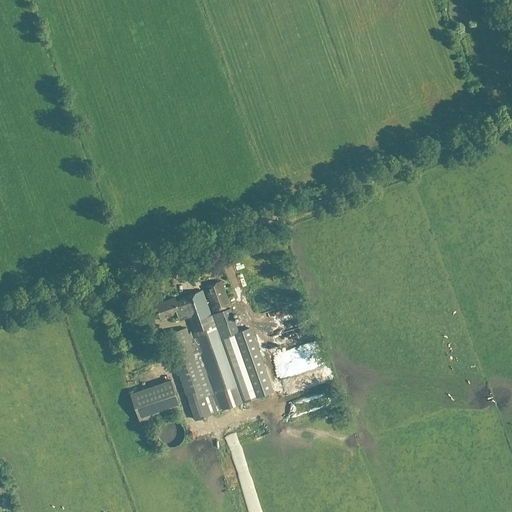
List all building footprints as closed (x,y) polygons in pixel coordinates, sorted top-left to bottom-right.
[(204,288),(213,312),(228,307),(220,283),(204,288)] [(229,310),(211,316),(202,291),(181,298),(182,301),(176,303),(174,298),(156,305),(161,319),(177,313),(179,320),(187,317),(195,338),(192,339),(190,333),(187,334),(186,329),(166,336),(196,420),(257,398),(273,393),(250,328),(237,332),(229,310)] [(265,298),(269,307),(284,300),(281,292),(265,298)] [(271,366),(273,377),(283,375),(280,363),(271,366)] [(312,368),(277,381),(279,386),(284,384),(285,387),(306,379),(306,377),(314,374),(312,368)] [(170,380),(130,394),(140,423),(180,409),(170,380)] [(159,428),(157,432),(157,436),(158,440),(161,444),(165,447),(169,448),(173,448),(177,446),(181,443),(183,439),(184,435),(183,431),(182,427),(178,424),(174,422),(170,421),(166,422),(162,424),(159,428)]
